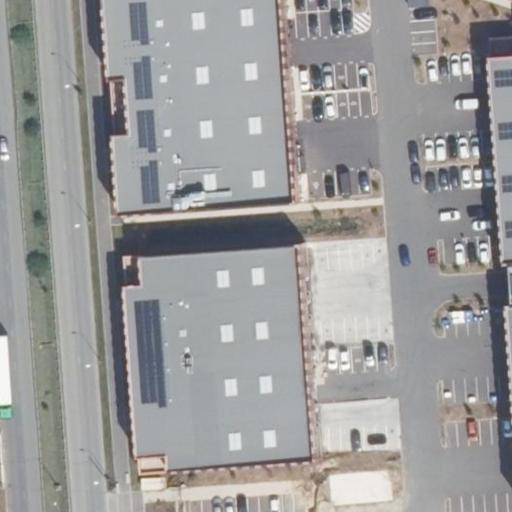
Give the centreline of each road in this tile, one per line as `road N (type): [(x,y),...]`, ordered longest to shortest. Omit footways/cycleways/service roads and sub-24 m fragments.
road 1 (secondary): [(86,511),(47,0)]
road 2 (secondary): [(0,183),(21,511)]
